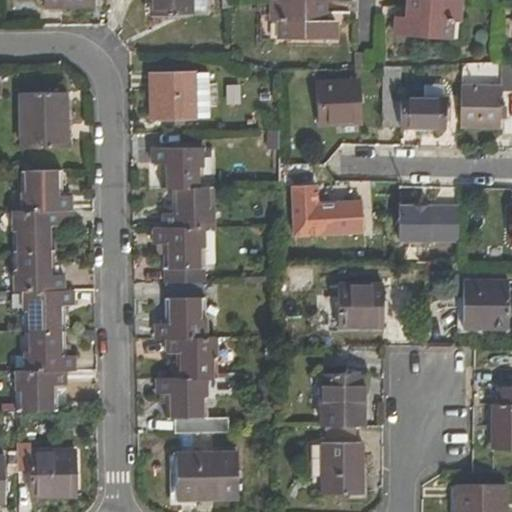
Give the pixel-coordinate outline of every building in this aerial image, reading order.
[(93,0),(46,0),(46,10),(93,9),(93,0)] [(144,0),(145,16),(206,15),(205,0),(144,0)] [(462,1),(450,0),(406,0),(406,19),(393,18),(392,36),(452,40),(453,23),(460,24),(462,1)] [(326,21),(326,3),(276,3),(268,3),(269,22),(276,22),(277,40),(336,40),(336,22),(326,21)] [(400,66),(382,67),(381,129),(400,129),(400,105),(400,66)] [(194,121),(193,78),(193,73),(147,75),(148,122),(194,121)] [(206,77),(193,78),(194,121),(207,121),(206,77)] [(359,128),(359,84),(318,83),(318,128),(359,128)] [(500,87),(461,86),(461,129),(500,130),(500,87)] [(66,96),(20,97),(22,149),(68,148),(66,96)] [(400,105),(400,129),(445,130),(445,105),(400,105)] [(163,165),(163,188),(173,188),(201,188),(201,150),(148,151),(149,165),(163,165)] [(57,173),(20,174),(20,213),(66,213),(66,200),(57,199),(57,173)] [(313,207),(312,186),(288,186),(288,237),(361,237),(360,206),(313,207)] [(201,188),(173,188),(173,215),(163,215),(164,228),(202,227),(215,227),(214,188),(201,188)] [(398,201),(398,220),(398,235),(459,235),(460,201),(398,201)] [(20,213),(10,213),(11,254),(50,253),(49,228),(66,227),(66,213),(20,213)] [(398,235),(398,220),(386,220),(386,241),(391,241),(398,241),(398,235)] [(164,228),(150,228),(150,246),(164,245),(164,267),(203,266),(202,227),(164,228)] [(11,294),(23,294),(59,294),(59,279),(50,279),(50,253),(11,254),(11,294)] [(164,267),(165,284),(167,284),(204,283),(203,266),(164,267)] [(507,282),(465,282),(465,330),(507,331),(507,282)] [(204,283),(167,284),(167,300),(206,300),(206,283),(204,283)] [(338,331),(382,331),(381,286),(338,285),(338,331)] [(23,294),(24,334),(62,334),(61,307),(74,307),(74,294),(59,294),(23,294)] [(153,324),(153,338),(164,338),(205,337),(206,300),(167,300),(168,324),(153,324)] [(62,334),(24,334),(25,375),(63,374),(74,374),(74,360),(62,360),(62,334)] [(205,337),(164,338),(164,353),(176,353),(176,378),(206,377),(216,377),(216,337),(205,337)] [(25,375),(16,375),(17,415),(54,414),(54,387),(63,386),(63,374),(25,375)] [(321,412),(365,412),(365,375),(320,375),(321,412)] [(176,378),(153,378),(154,395),(168,394),(168,418),(173,418),(173,434),(179,433),(207,433),(206,377),(176,378)] [(511,388),(496,389),(497,406),(491,407),(491,447),(511,447),(511,388)] [(207,433),(179,433),(180,455),(175,455),(176,498),(235,496),(235,451),(222,451),(221,432),(207,433)] [(17,444),(18,473),(30,473),(31,500),(75,499),(75,455),(31,457),(30,444),(17,444)] [(364,495),(364,448),(320,448),(320,495),(364,495)] [(505,511),(506,486),(455,486),(454,511),(505,511)]
